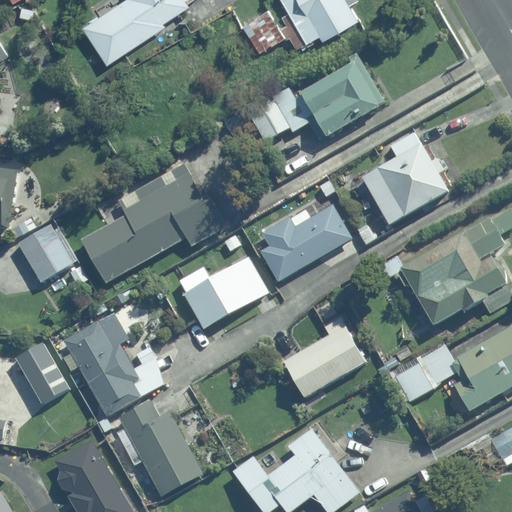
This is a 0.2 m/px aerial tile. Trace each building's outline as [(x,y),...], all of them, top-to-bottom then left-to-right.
[(125,0),(84,24),(107,66),(171,29),(168,23),(194,8),(189,0),(125,0)] [(270,9),(243,27),(261,55),(286,39),(296,55),(323,37),(327,44),(364,20),(351,0),(285,0),(291,9),(277,18),(270,9)] [(0,49),(0,67),(8,63),(0,49)] [(362,61),(297,98),(289,84),(246,109),(266,145),(292,130),(294,134),(309,125),(318,142),(328,136),(331,141),(389,109),(362,61)] [(398,158),(365,178),(394,228),(452,194),(442,177),(449,173),(440,158),(437,161),(428,146),(423,149),(415,136),(393,149),(398,158)] [(86,236),(106,281),(191,242),(194,247),(227,232),(211,196),(207,198),(192,165),(174,173),(178,182),(169,186),(165,179),(137,192),(144,206),(124,215),(126,218),(86,236)] [(0,230),(10,233),(21,173),(0,169),(0,230)] [(262,254),(279,284),(356,239),(337,206),(314,220),(308,211),(265,236),(273,248),(262,254)] [(407,289),(413,286),(439,330),(470,312),(472,315),(511,291),(511,282),(496,254),(508,247),(503,238),(511,233),(511,214),(494,225),(491,220),(398,274),(407,289)] [(57,223),(20,243),(42,285),(79,265),(57,223)] [(369,223),(356,229),(365,246),(377,240),(369,223)] [(179,282),(204,332),(272,298),(250,255),(209,275),(206,269),(179,282)] [(152,359),(143,364),(135,369),(122,345),(129,342),(114,314),(65,341),(72,354),(67,357),(76,375),(84,371),(110,419),(167,388),(152,359)] [(285,363),(309,401),(371,363),(340,314),(324,325),(330,335),(285,363)] [(469,414),(473,412),(511,391),(511,332),(456,362),(447,345),(394,373),(410,404),(461,377),(464,383),(455,388),(469,414)] [(49,345),(18,362),(43,407),(74,389),(49,345)] [(206,477),(174,415),(160,423),(151,406),(122,421),(125,426),(115,432),(136,472),(146,466),(163,499),(206,477)] [(0,421),(0,441),(6,442),(9,422),(0,421)] [(337,511),(361,494),(314,430),(291,448),(298,458),(271,478),(258,460),(237,475),(264,511),(275,511),(282,507),(285,511),(299,511),(316,500),(325,511),(337,511)] [(511,453),(511,431),(503,436),(511,453)] [(130,511),(94,442),(58,460),(66,475),(58,480),(66,496),(71,494),(74,500),(70,501),(75,511),(130,511)] [(419,511),(407,491),(370,511),(419,511)] [(0,511),(15,511),(6,493),(0,496),(0,511)]
